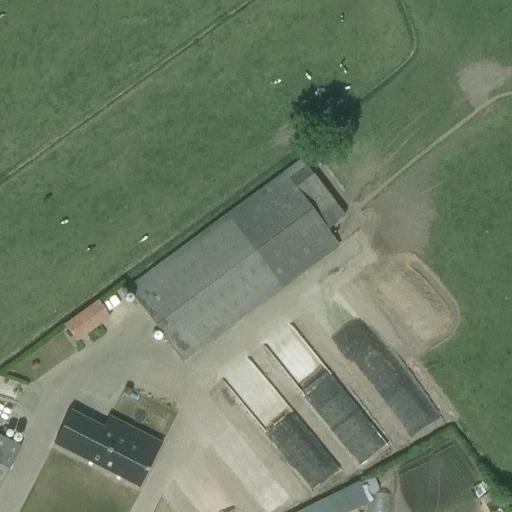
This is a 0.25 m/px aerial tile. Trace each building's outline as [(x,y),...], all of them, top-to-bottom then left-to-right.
[(127,288),(181,364),(338,247),(327,230),(345,217),(300,161),(127,288)] [(108,318),(96,302),(64,326),(76,342),(108,318)] [(291,332),(314,368),(325,361),(309,336),(317,331),(310,320),(291,332)] [(70,412),(53,445),(138,489),(160,446),(108,419),(102,429),(70,412)] [(366,441),(372,458),(393,451),(381,419),(371,423),(377,437),(366,441)] [(0,490),(7,477),(23,448),(0,435),(0,490)] [(325,488),(350,469),(334,448),(309,467),(325,488)] [(389,511),(378,485),(312,511),(389,511)]
